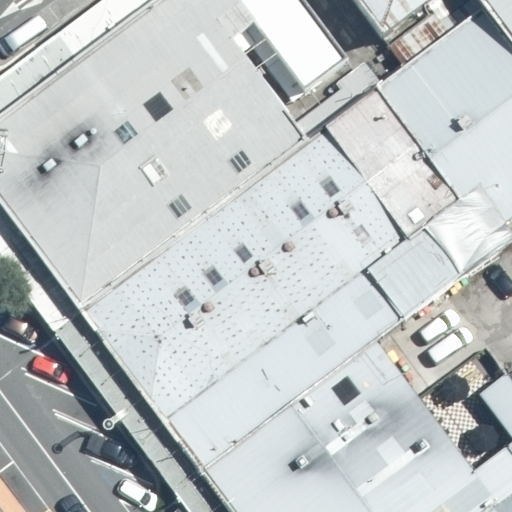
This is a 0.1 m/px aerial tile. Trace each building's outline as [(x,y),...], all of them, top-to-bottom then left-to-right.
[(0,219),(51,285),(287,114),(211,9),(224,0),(233,0),(287,65),(328,28),(303,0),(113,0),(0,87),(0,219)] [(336,0),(349,17),(370,0),(336,0)] [(511,0),(460,0),(511,68),(511,0)] [(427,175),(469,218),(511,184),(511,99),(441,10),(287,114),(368,220),(427,175)] [(328,251),(368,220),(287,114),(51,285),(138,398),(328,251)] [(345,324),(369,305),(328,251),(138,398),(183,451),(345,324)] [(183,451),(224,511),(438,511),(498,467),(474,429),(440,450),(345,324),(183,451)] [(511,405),(474,429),(511,478),(511,405)] [(511,511),(511,483),(498,467),(438,511),(511,511)]
